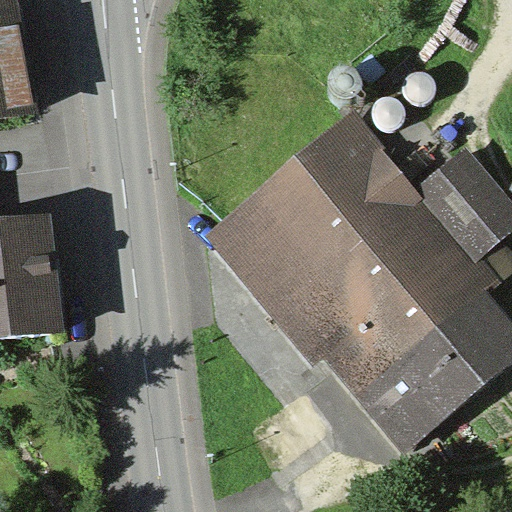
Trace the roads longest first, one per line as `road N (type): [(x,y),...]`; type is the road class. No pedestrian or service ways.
road 1 (tertiary): [(166,511),(97,0)]
road 2 (track): [(216,511),(332,491),(444,489),(511,470)]
